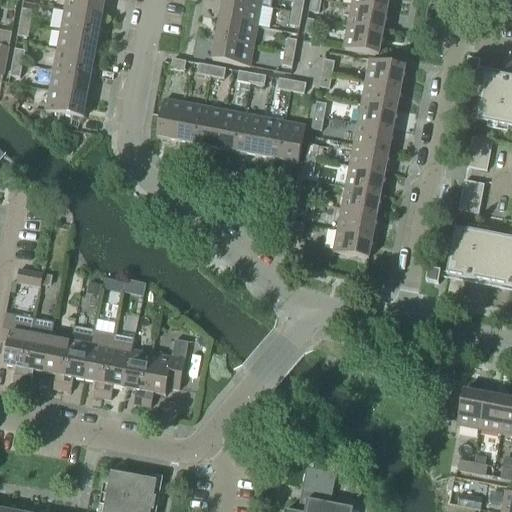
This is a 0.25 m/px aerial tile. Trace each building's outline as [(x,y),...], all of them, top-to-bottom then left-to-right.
[(66,0),(64,12),(102,19),(105,0),(66,0)] [(223,0),(223,2),(261,9),(262,0),(223,0)] [(321,2),(311,0),(308,14),(319,16),(321,2)] [(352,0),(351,8),(387,15),(389,0),(352,0)] [(294,1),(291,15),(302,17),(304,3),(294,1)] [(223,2),(220,22),(257,29),(261,9),(223,2)] [(351,8),(347,30),(383,36),(387,15),(351,8)] [(22,11),(20,25),(30,27),(32,13),(22,11)] [(64,12),(61,33),(98,40),(102,19),(64,12)] [(302,17),(291,15),(289,28),(299,30),(302,17)] [(307,21),(304,35),(315,37),(317,23),(307,21)] [(220,22),(216,42),(253,49),(257,29),(220,22)] [(30,27),(20,25),(17,38),(27,40),(30,27)] [(383,36),(347,30),(343,51),(378,58),(383,36)] [(61,33),(57,53),(94,60),(98,40),(61,33)] [(287,41),(284,55),(294,57),(297,43),(287,41)] [(253,49),(216,42),(212,63),(249,70),(253,49)] [(0,77),(3,78),(9,50),(0,48),(0,77)] [(15,51),(12,65),(22,67),(25,53),(15,51)] [(57,53),(53,73),(90,80),(94,60),(57,53)] [(294,57),(284,55),(281,68),(292,70),(294,57)] [(186,64),(172,61),(170,72),(184,74),(186,64)] [(324,62),(321,76),(332,78),(334,64),(324,62)] [(369,62),(365,84),(401,91),(405,69),(393,67),(369,62)] [(22,67),(12,65),(10,79),(20,81),(22,67)] [(197,77),(210,79),(212,69),(198,66),(197,77)] [(212,69),(210,79),(224,82),(226,72),(212,69)] [(53,73),(49,92),(87,99),(90,80),(53,73)] [(237,84),(250,87),(252,76),(239,74),(237,84)] [(252,76),(250,87),(264,89),(266,79),(252,76)] [(332,78),(321,76),(319,90),(329,92),(332,78)] [(475,123),(511,129),(511,82),(484,77),(475,123)] [(277,92),(290,94),(292,84),(279,81),(277,92)] [(292,84),(290,94),(304,97),(306,86),(292,84)] [(365,84),(361,106),(397,112),(401,91),(365,84)] [(87,99),(49,92),(45,114),(58,116),(56,126),(71,129),(73,119),(83,121),(87,99)] [(157,140),(177,144),(184,106),(164,102),(157,140)] [(316,105),(313,118),(324,120),(326,107),(316,105)] [(177,144),(197,147),(204,110),(184,106),(177,144)] [(361,106),(357,127),(393,133),(397,112),(361,106)] [(197,147),(217,151),(224,114),(204,110),(197,147)] [(217,151),(237,155),(244,117),(224,114),(217,151)] [(237,155),(258,159),(264,121),(244,117),(237,155)] [(324,120),(313,118),(311,132),(321,134),(324,120)] [(258,159),(278,162),(284,125),(264,121),(258,159)] [(284,125),(278,162),(298,166),(305,129),(284,125)] [(357,127),(353,148),(389,155),(393,133),(357,127)] [(76,149),(78,139),(70,138),(68,148),(76,149)] [(466,170),(487,174),(492,144),(472,140),(466,170)] [(308,147),(305,161),(316,163),(318,149),(308,147)] [(353,148),(349,169),(385,176),(389,155),(353,148)] [(316,163),(305,161),(303,175),(313,176),(316,163)] [(349,169),(345,189),(381,196),(385,176),(349,169)] [(464,184),(458,214),(478,217),(484,187),(464,184)] [(345,189),(341,212),(377,218),(381,196),(345,189)] [(300,190),(297,203),(308,205),(310,192),(300,190)] [(308,205),(297,203),(295,217),(305,219),(308,205)] [(341,212),(337,232),(373,239),(377,218),(341,212)] [(293,225),(291,238),(301,240),(304,227),(293,225)] [(511,241),(455,231),(446,276),(511,288),(511,241)] [(373,239),(337,232),(333,255),(368,261),(373,239)] [(19,273),(17,285),(16,285),(40,290),(41,287),(42,277),(19,273)] [(50,289),(52,279),(42,277),(41,287),(50,289)] [(21,371),(24,372),(31,334),(32,334),(34,323),(5,317),(0,344),(8,345),(4,368),(21,371)] [(68,380),(84,383),(91,346),(92,346),(94,334),(74,330),(72,342),(64,379),(68,380)] [(28,373),(44,376),(51,338),(32,334),(31,334),(24,372),(28,373)] [(101,386),(105,387),(112,349),(112,350),(114,338),(94,334),(92,346),(91,346),(84,383),(101,386)] [(61,379),(64,379),(72,342),(51,338),(44,376),(61,379)] [(125,391),(132,353),(134,342),(114,338),(112,350),(112,349),(105,387),(108,388),(125,391)] [(145,395),(153,396),(165,398),(167,391),(179,393),(188,345),(175,343),(171,361),(152,357),(145,395)] [(141,394),(145,395),(152,357),(132,353),(125,391),(141,394)] [(13,384),(22,386),(24,372),(21,371),(15,377),(14,377),(13,384)] [(24,372),(22,386),(30,388),(32,381),(31,381),(28,373),(24,372)] [(53,392),(62,394),(64,379),(61,379),(55,385),(54,385),(53,392)] [(64,379),(62,394),(71,395),(72,388),(71,388),(68,380),(64,379)] [(93,400),(102,401),(105,387),(101,386),(95,393),(94,392),(93,400)] [(105,387),(102,401),(111,403),(112,396),(111,396),(108,388),(105,387)] [(457,429),(479,433),(486,397),(464,393),(457,429)] [(133,407),(142,409),(145,395),(141,394),(135,400),(134,400),(133,407)] [(145,395),(142,409),(151,410),(153,396),(145,395)] [(479,433),(500,437),(507,402),(486,397),(479,433)] [(500,437),(511,438),(511,402),(507,402),(500,437)] [(446,411),(444,410),(440,409),(438,421),(443,422),(450,423),(452,412),(446,411)] [(457,474),(471,476),(473,466),(459,463),(457,474)] [(473,466),(471,476),(485,479),(487,468),(473,466)] [(306,471),(302,491),(332,497),(336,477),(306,471)] [(500,482),(511,483),(511,473),(502,471),(500,482)] [(151,511),(157,484),(145,482),(111,475),(104,511),(151,511)] [(511,511),(511,496),(505,495),(501,511),(511,511)] [(352,511),(353,511),(307,502),(305,511),(352,511)]
